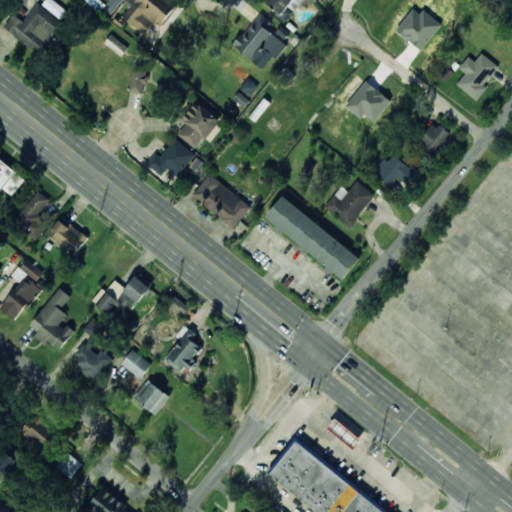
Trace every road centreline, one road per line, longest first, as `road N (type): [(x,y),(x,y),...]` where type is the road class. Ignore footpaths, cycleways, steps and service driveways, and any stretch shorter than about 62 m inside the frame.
road 1 (primary): [(315,352),(0,95)]
road 2 (tertiary): [(315,352),(511,108)]
road 3 (residential): [(193,503),(0,345)]
road 4 (primary): [(511,493),(346,360),(315,352)]
road 5 (primary): [(315,352),(331,376),(495,511)]
road 6 (tertiary): [(185,511),(315,352)]
road 7 (residential): [(473,157),(371,54)]
